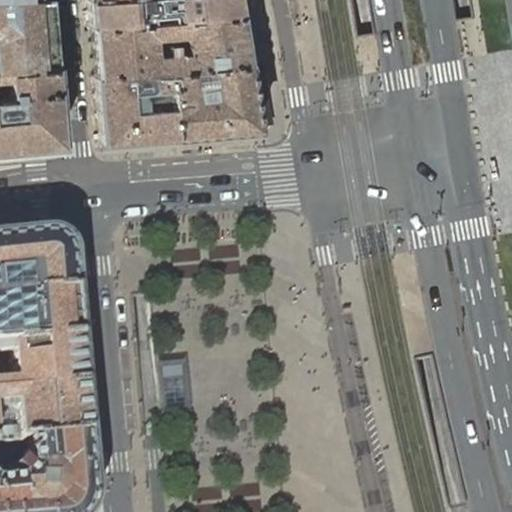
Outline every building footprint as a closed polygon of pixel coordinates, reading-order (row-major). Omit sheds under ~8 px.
[(46,29),(43,0),(0,0),(0,68),(49,64),(46,29)] [(84,0),(85,12),(87,27),(149,21),(163,19),(161,2),(161,0),(84,0)] [(161,0),(161,2),(163,19),(173,18),(235,12),(232,0),(161,0)] [(235,12),(173,18),(163,19),(149,21),(87,27),(89,51),(91,75),(145,70),(162,69),(186,67),(206,65),(242,62),(235,12)] [(252,128),(242,62),(206,65),(186,67),(162,69),(164,85),(168,135),(210,132),(252,128)] [(0,150),(7,149),(56,145),(53,105),(49,64),(0,68),(0,150)] [(162,69),(145,70),(147,87),(164,85),(162,69)] [(145,70),(91,75),(94,108),(97,142),(109,141),(132,139),(156,136),(168,135),(164,85),(147,87),(145,70)] [(0,238),(0,346),(6,346),(74,340),(71,319),(67,279),(65,258),(65,256),(65,255),(64,253),(64,251),(63,250),(62,248),(61,247),(61,245),(60,244),(58,243),(58,242),(57,241),(55,240),(54,239),(53,238),(52,238),(50,237),(49,237),(48,236),(47,236),(45,235),(44,235),(43,235),(42,235),(40,235),(39,235),(38,235),(0,238)] [(76,364),(74,340),(6,346),(10,381),(0,381),(0,394),(9,393),(11,393),(78,387),(76,364)] [(162,396),(164,410),(187,408),(182,363),(159,365),(162,396)] [(79,399),(78,387),(11,393),(9,393),(10,404),(12,419),(13,429),(14,441),(23,440),(83,435),(82,423),(79,399)] [(0,405),(10,404),(9,393),(0,394),(0,441),(11,441),(14,441),(13,429),(12,419),(0,420),(0,405)] [(0,420),(12,419),(10,404),(0,405),(0,420)] [(86,465),(83,435),(23,440),(26,467),(15,480),(0,481),(0,458),(12,458),(11,441),(0,441),(0,511),(85,511),(87,509),(88,506),(89,502),(89,499),(89,495),(86,465)]
